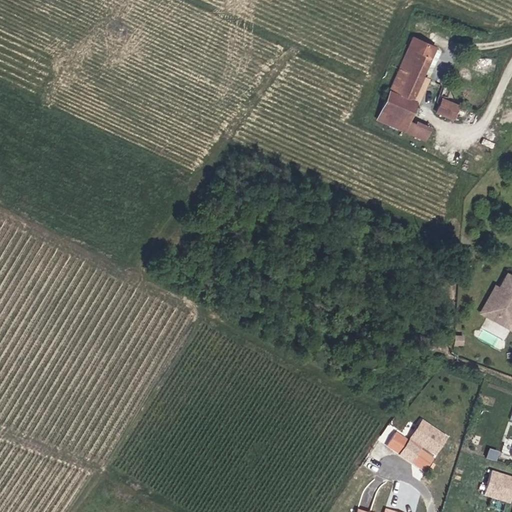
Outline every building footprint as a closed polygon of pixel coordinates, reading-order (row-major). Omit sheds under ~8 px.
[(413,35),(378,113),(424,134),(433,139),(437,128),(429,124),(409,115),(417,97),(412,95),(434,45),(413,35)] [(451,100),(443,97),(437,108),(436,112),(454,119),(460,103),(451,100)] [(510,321),(511,316),(511,273),(509,272),(488,309),(510,321)] [(388,445),(399,452),(409,438),(398,430),(388,445)] [(421,447),(409,438),(399,452),(412,461),(421,447)] [(511,475),(490,469),(482,494),(510,503),(511,495),(511,475)]
